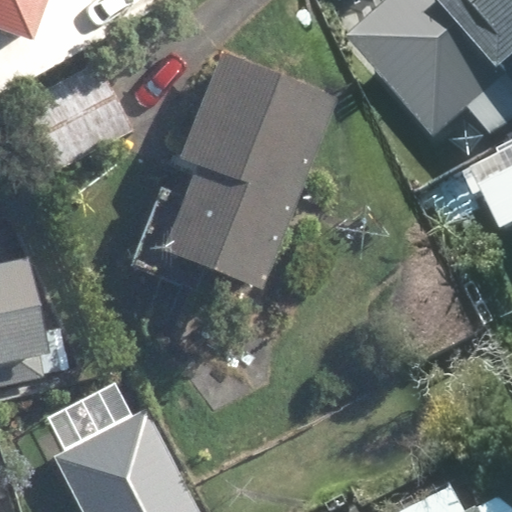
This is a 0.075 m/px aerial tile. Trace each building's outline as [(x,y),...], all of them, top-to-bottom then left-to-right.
[(0,0),(0,29),(34,42),(48,0),(0,0)] [(511,84),(511,0),(401,0),(353,45),(446,146),(511,84)] [(222,56),(155,249),(268,288),(335,96),(222,56)] [(23,106),(59,173),(133,133),(97,66),(23,106)] [(479,192),(489,187),(511,232),(511,231),(511,146),(481,162),(467,168),(479,192)] [(0,390),(69,376),(58,327),(49,329),(34,260),(0,266),(0,390)] [(82,511),(198,511),(145,411),(54,459),(82,511)] [(511,511),(511,509),(510,509),(509,508),(507,508),(506,508),(505,508),(503,507),(502,507),(501,507),(499,507),(498,507),(497,507),(495,507),(494,507),(492,508),(491,508),(483,511),(463,511),(453,492),(414,511),(511,511)]
